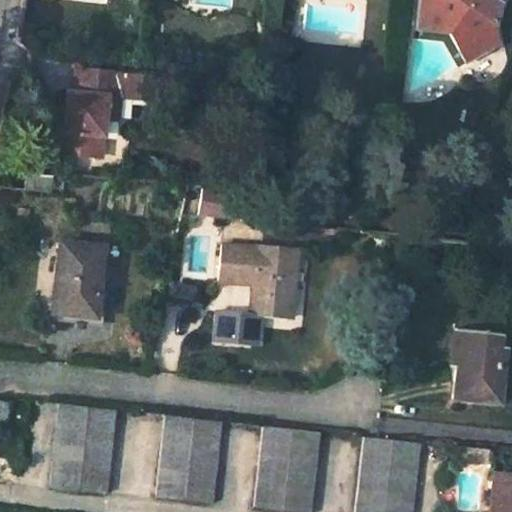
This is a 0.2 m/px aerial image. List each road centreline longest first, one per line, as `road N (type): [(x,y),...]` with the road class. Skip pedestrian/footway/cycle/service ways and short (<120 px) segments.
road 1 (residential): [(0,382),(357,421)]
road 2 (unknown): [(357,421),(511,435)]
